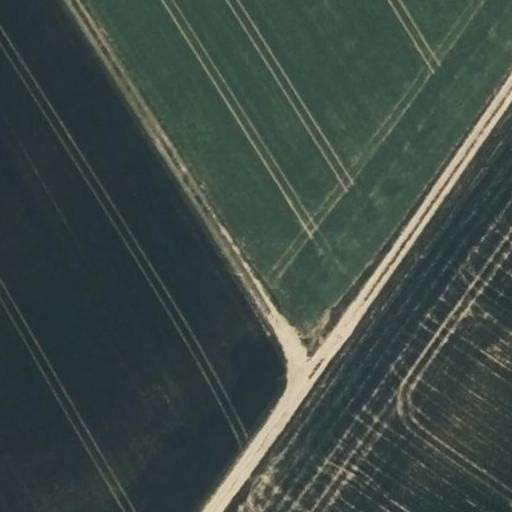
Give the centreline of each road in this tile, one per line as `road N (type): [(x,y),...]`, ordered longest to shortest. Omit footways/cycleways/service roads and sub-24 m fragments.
road 1 (track): [(511,104),(219,511)]
road 2 (track): [(322,368),(74,0)]
